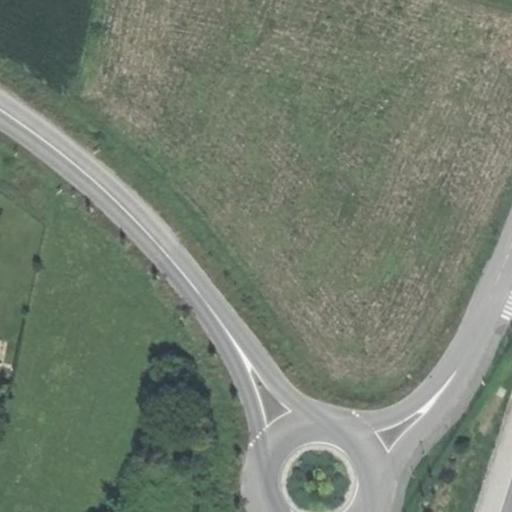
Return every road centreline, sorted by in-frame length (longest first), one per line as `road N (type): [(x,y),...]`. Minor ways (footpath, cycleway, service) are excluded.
road 1 (secondary): [(0,113),(153,241),(280,424)]
road 2 (unclassified): [(372,450),(465,365),(511,248)]
